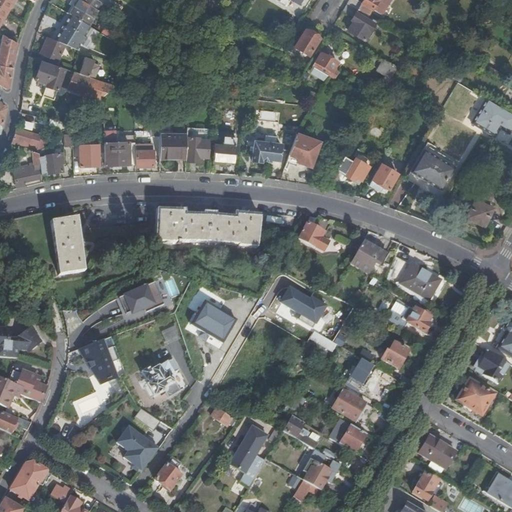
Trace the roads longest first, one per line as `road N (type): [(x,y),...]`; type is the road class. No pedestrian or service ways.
road 1 (residential): [(495,273),(400,228),(283,196),(120,188),(0,207)]
road 2 (residential): [(417,404),(495,273)]
road 3 (residential): [(145,511),(29,443)]
road 4 (residential): [(353,511),(417,404)]
